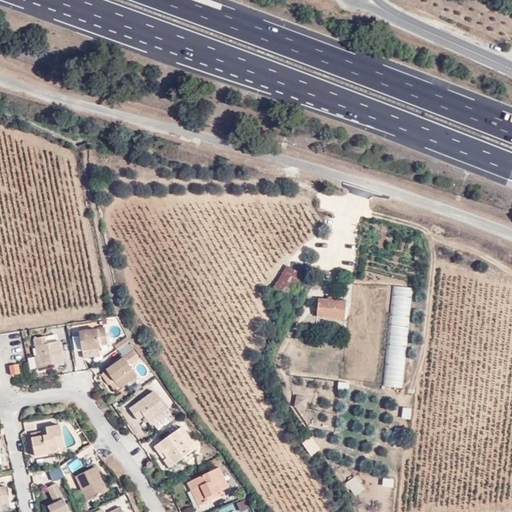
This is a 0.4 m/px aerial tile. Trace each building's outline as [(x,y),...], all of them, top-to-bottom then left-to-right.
[(270,297),(290,308),(304,280),(285,270),(270,297)] [(392,286),(383,386),(403,388),(411,288),(392,286)] [(345,305),(318,303),(316,320),(343,323),(345,305)] [(106,337),(105,335),(103,322),(102,320),(77,325),(80,343),(97,340),(98,340),(98,338),(106,337)] [(34,331),(36,350),(40,349),(42,361),(61,358),(57,334),(45,336),(44,330),(34,331)] [(97,340),(80,343),(81,351),(98,348),(97,340)] [(134,345),(141,354),(144,352),(138,343),(134,345)] [(132,364),(141,358),(134,348),(107,368),(114,379),(109,382),(116,391),(140,374),(132,364)] [(33,350),(35,362),(42,361),(40,349),(36,350),(33,350)] [(23,373),(21,361),(8,363),(10,375),(23,373)] [(114,379),(107,368),(101,373),(108,383),(109,382),(114,379)] [(348,391),(348,383),(337,382),(337,391),(348,391)] [(155,384),(132,402),(139,413),(148,407),(156,419),(172,407),(155,384)] [(293,408),(305,409),(306,397),(294,396),(293,408)] [(402,408),(401,419),(410,420),(411,408),(402,408)] [(62,421),(46,424),(47,427),(47,432),(31,434),(35,453),(47,451),(47,447),(65,444),(62,421)] [(174,452),(169,457),(172,462),(197,443),(182,421),(156,439),(161,447),(168,443),(174,452)] [(310,457),(319,450),(310,437),(301,444),(310,457)] [(168,443),(161,447),(169,457),(174,452),(168,443)] [(203,486),(209,497),(218,492),(216,488),(225,484),(227,486),(231,483),(222,464),(214,467),(213,466),(189,477),(195,489),(203,486)] [(108,488),(97,465),(77,474),(88,498),(108,488)] [(60,469),(50,472),(53,480),(63,477),(60,469)] [(344,483),(350,496),(363,490),(357,477),(344,483)] [(382,486),(393,487),(394,479),(382,478),(382,486)] [(71,511),(56,480),(47,485),(54,501),(48,504),(51,511),(71,511)] [(0,501),(3,501),(1,493),(9,491),(8,482),(0,483),(0,501)] [(216,488),(218,492),(228,488),(227,486),(225,484),(216,488)] [(195,489),(201,501),(209,497),(203,486),(195,489)] [(1,493),(3,501),(11,500),(9,491),(1,493)]
